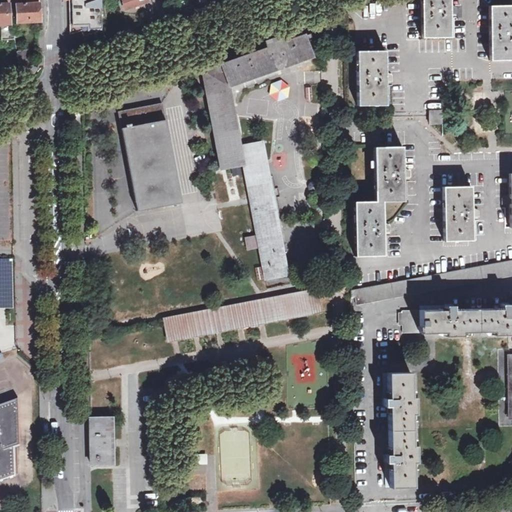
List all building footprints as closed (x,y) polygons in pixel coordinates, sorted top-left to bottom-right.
[(0,0),(0,37),(14,38),(12,24),(10,24),(8,5),(11,5),(11,0),(0,0)] [(85,29),(85,36),(101,29),(100,0),(63,0),(64,1),(67,0),(68,0),(69,34),(85,29)] [(122,0),(125,9),(146,1),(145,0),(122,0)] [(450,4),(449,0),(420,0),(422,39),(451,38),(450,13),(450,4)] [(511,0),(509,0),(510,6),(488,6),(488,62),(511,61),(511,0)] [(16,5),(17,22),(40,21),(40,9),(40,4),(16,5)] [(450,13),(459,12),(458,8),(458,4),(450,4),(450,13)] [(309,58),(302,36),(279,44),(277,36),(262,41),(265,49),(249,54),(219,65),(226,86),(309,58)] [(19,71),(28,67),(26,50),(16,52),(19,71)] [(384,73),(384,50),(355,51),(357,105),(385,105),(384,82),(384,73)] [(237,146),(229,105),(227,92),(226,86),(219,65),(200,72),(219,169),(226,168),(243,165),(239,146),(237,146)] [(384,82),(393,81),(393,78),(393,73),(384,73),(384,82)] [(269,95),(277,101),(288,97),(290,86),(280,80),(270,84),(269,95)] [(164,120),(161,104),(117,113),(120,128),(125,127),(125,124),(130,123),(131,126),(164,120)] [(442,122),(441,109),(428,109),(428,112),(429,122),(442,122)] [(180,204),(164,120),(131,126),(130,123),(125,124),(125,127),(120,128),(136,211),(166,206),(180,204)] [(239,146),(243,165),(249,197),(250,204),(264,279),(287,275),(279,232),(265,161),(261,141),(243,145),(239,146)] [(381,224),(381,201),(403,201),(403,196),(403,181),(403,178),(402,169),(402,146),(373,147),(374,201),(352,202),(353,256),(382,256),(382,233),(381,224)] [(403,178),(412,178),(411,174),(411,169),(402,169),(403,178)] [(307,192),(311,195),(316,194),(319,190),(319,185),(316,181),(310,180),(306,183),(305,188),(307,192)] [(471,206),(471,186),(441,186),(442,241),(468,241),(471,241),(471,219),(471,210),(471,206)] [(499,206),(508,205),(508,197),(499,197),(499,201),(499,206)] [(471,219),(480,219),(480,214),(480,210),(471,210),(471,219)] [(382,233),(391,233),(390,228),(390,224),(381,224),(382,233)] [(317,257),(300,258),(301,270),(317,270),(317,257)] [(0,306),(5,306),(9,306),(8,259),(0,259),(0,306)] [(511,259),(350,290),(350,298),(355,297),(357,304),(511,275),(511,259)] [(166,331),(168,341),(171,341),(174,340),(178,340),(193,337),(196,336),(199,335),(215,332),(218,332),(221,331),(237,328),(240,328),(242,327),(259,324),(261,324),(264,323),(287,319),(290,318),(293,318),(320,313),(315,290),(164,319),(166,331)] [(499,309),(452,310),(451,306),(446,306),(440,306),(440,310),(419,310),(419,333),(443,332),(444,336),(460,336),(460,332),(491,331),(491,335),(507,335),(507,332),(511,331),(511,308),(511,309),(511,305),(505,305),(499,305),(499,309)] [(419,333),(419,310),(401,310),(401,312),(398,312),(398,323),(401,322),(401,333),(419,333)] [(411,444),(410,414),(414,414),(413,396),(410,396),(409,372),(386,373),(387,394),(383,394),(383,400),(383,406),(387,406),(388,453),(385,453),(385,459),(385,465),(388,465),(389,486),(411,486),(410,461),(415,461),(414,444),(411,444)] [(263,397),(254,397),(254,408),(263,407),(263,397)] [(0,481),(15,476),(15,447),(20,445),(19,399),(0,405),(0,481)] [(100,418),(88,418),(90,464),(102,464),(113,464),(112,447),(112,440),(111,417),(100,418)]
